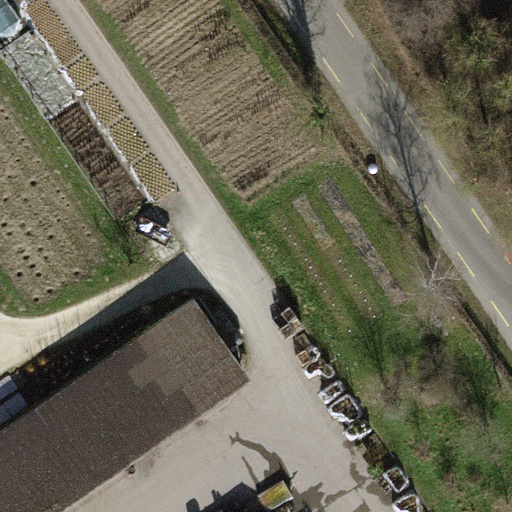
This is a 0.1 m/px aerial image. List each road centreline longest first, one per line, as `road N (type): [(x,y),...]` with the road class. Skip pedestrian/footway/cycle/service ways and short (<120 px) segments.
road 1 (unclassified): [(307,0),(511,297)]
road 2 (track): [(224,256),(7,388),(0,377)]
